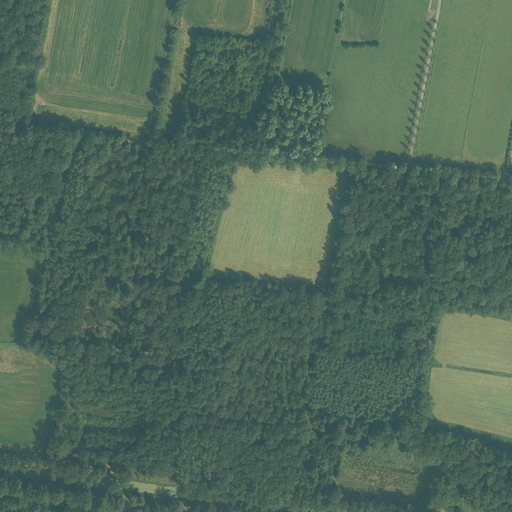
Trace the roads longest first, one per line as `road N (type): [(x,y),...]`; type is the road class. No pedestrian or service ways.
road 1 (track): [(0,127),(459,172)]
road 2 (track): [(467,511),(459,444),(418,435),(459,172)]
